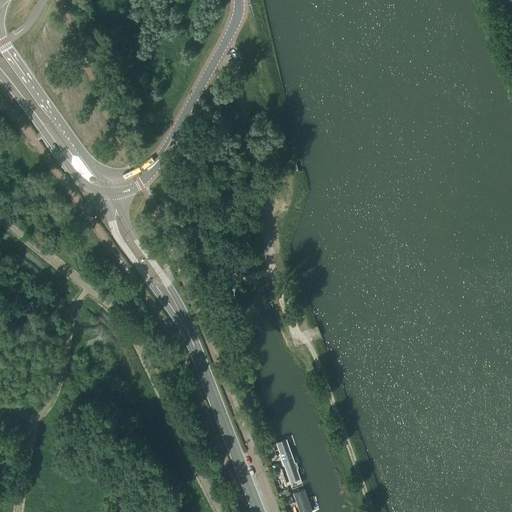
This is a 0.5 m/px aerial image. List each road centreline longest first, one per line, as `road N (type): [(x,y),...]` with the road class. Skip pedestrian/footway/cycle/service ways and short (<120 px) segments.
road 1 (track): [(371,511),(278,254)]
road 2 (unclassified): [(278,254),(221,53)]
road 3 (unclassified): [(250,490),(178,315)]
road 4 (unclassified): [(110,177),(92,167),(0,40)]
road 5 (unclassified): [(0,77),(82,184),(111,193)]
road 6 (unclassified): [(111,193),(118,239),(178,315)]
road 7 (unclassified): [(178,315),(125,223),(121,193)]
